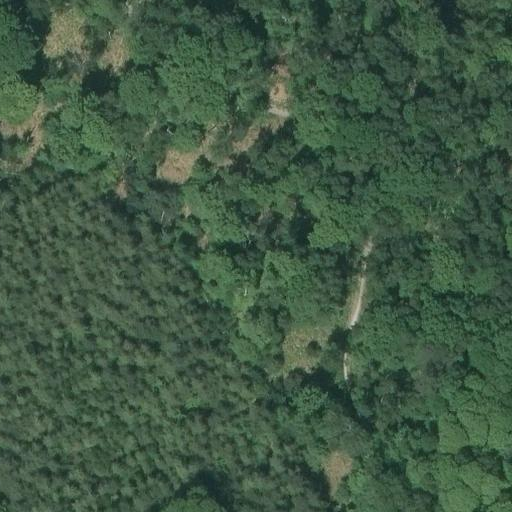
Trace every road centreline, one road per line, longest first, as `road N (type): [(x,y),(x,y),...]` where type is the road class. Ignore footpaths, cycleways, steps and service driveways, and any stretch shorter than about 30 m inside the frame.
road 1 (track): [(119,0),(205,75),(339,136),(376,170)]
road 2 (track): [(376,170),(511,320)]
